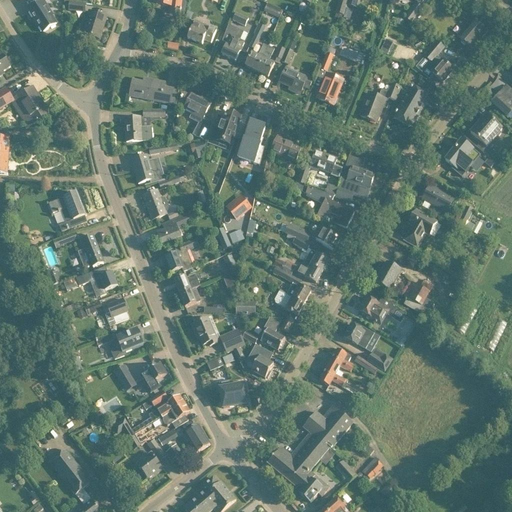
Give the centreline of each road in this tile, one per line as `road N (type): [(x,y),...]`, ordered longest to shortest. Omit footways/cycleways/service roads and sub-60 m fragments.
road 1 (tertiary): [(226,449),(156,309),(99,157),(94,108)]
road 2 (tertiary): [(226,449),(271,412),(412,162)]
road 3 (residential): [(412,162),(182,63),(118,50)]
road 4 (tertiary): [(412,162),(511,42)]
road 5 (unclassified): [(94,108),(39,67),(0,10)]
